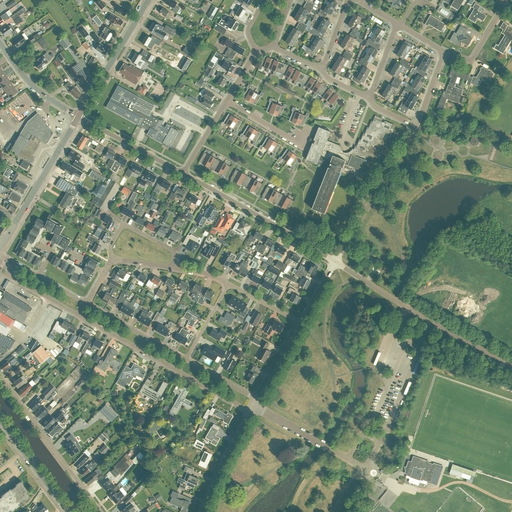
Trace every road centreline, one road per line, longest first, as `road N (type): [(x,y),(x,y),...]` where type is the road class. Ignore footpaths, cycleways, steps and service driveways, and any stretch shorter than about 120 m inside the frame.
road 1 (unclassified): [(511,364),(334,260)]
road 2 (unclassified): [(334,260),(184,171)]
road 3 (unclassified): [(0,375),(102,511)]
road 4 (residential): [(334,260),(414,127)]
road 5 (unknown): [(511,499),(468,482),(425,489),(365,466)]
road 6 (secondary): [(78,116),(148,0)]
road 7 (residential): [(365,466),(254,405)]
road 8 (secondary): [(15,220),(78,116)]
